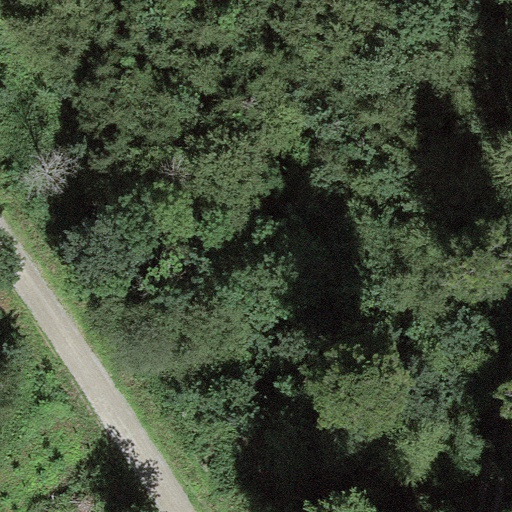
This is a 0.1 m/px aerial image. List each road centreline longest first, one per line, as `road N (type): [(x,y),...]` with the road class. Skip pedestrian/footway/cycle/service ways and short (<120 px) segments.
road 1 (track): [(0,246),(172,511)]
road 2 (track): [(511,297),(485,511)]
